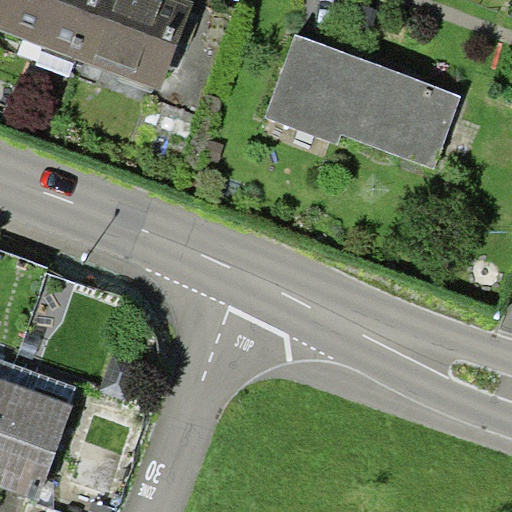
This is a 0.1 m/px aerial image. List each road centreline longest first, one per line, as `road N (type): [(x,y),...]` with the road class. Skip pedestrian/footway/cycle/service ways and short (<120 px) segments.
road 1 (secondary): [(242,282),(511,376)]
road 2 (secondary): [(0,193),(242,282)]
road 3 (residential): [(158,511),(242,282)]
